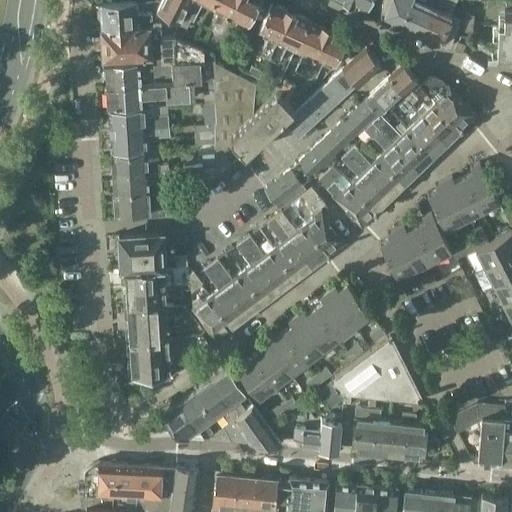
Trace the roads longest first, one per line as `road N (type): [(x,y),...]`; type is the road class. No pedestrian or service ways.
road 1 (residential): [(104,437),(79,0)]
road 2 (residential): [(104,437),(124,449),(473,476)]
road 3 (residential): [(104,437),(357,245)]
road 4 (residential): [(473,476),(357,245)]
road 5 (residential): [(499,120),(485,87),(309,0)]
road 6 (residential): [(357,245),(499,120)]
